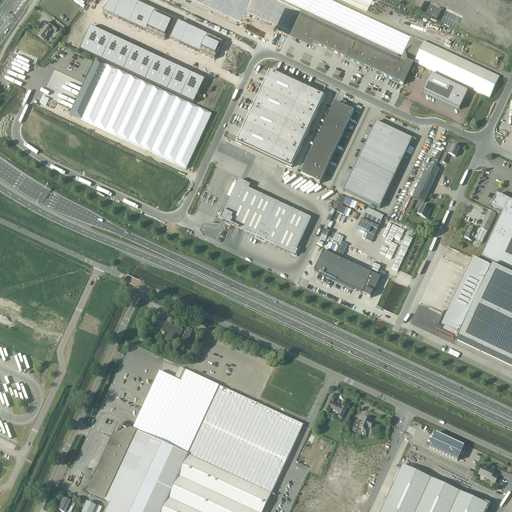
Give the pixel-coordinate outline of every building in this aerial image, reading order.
[(111,0),(102,12),(164,41),(174,20),(131,0),(111,0)] [(193,0),(242,23),(247,12),(289,32),(299,11),(299,10),(276,0),(193,0)] [(410,35),(334,0),(288,0),(401,53),(410,35)] [(346,0),(366,9),(370,0),(346,0)] [(378,0),(410,14),(412,8),(392,0),(378,0)] [(299,11),(289,32),(403,85),(413,64),(299,11)] [(178,22),(170,39),(214,60),(222,42),(178,22)] [(48,26),(53,30),(56,32),(58,29),(50,23),(48,26)] [(46,25),(38,35),(44,40),(52,30),(46,25)] [(90,28),(79,51),(193,105),(204,81),(90,28)] [(414,63),(490,98),(499,77),(424,42),(414,63)] [(72,110),(70,115),(82,120),(89,104),(107,65),(95,60),(84,84),(72,110)] [(212,114),(107,65),(89,104),(82,120),(186,169),(212,114)] [(239,137),(236,142),(291,168),(293,163),(297,154),(298,154),(302,146),(301,145),(305,137),(306,137),(310,128),(309,128),(313,119),(314,119),(318,111),(317,110),(321,102),(322,103),(324,97),(314,92),(269,71),(267,77),(256,102),(255,102),(250,112),(251,112),(239,137)] [(431,74),(423,93),(459,110),(468,92),(431,74)] [(40,102),(46,105),(50,99),(43,96),(40,102)] [(334,103),(300,175),(320,184),(354,112),(334,103)] [(32,104),(26,118),(88,165),(160,198),(174,170),(32,104)] [(376,123),(343,191),(380,208),(412,140),(376,123)] [(442,162),(445,164),(449,156),(448,156),(449,154),(455,157),(459,148),(452,145),(449,152),(446,151),(445,154),(445,155),(442,162)] [(424,203),(437,176),(440,170),(428,164),(412,197),(424,203)] [(293,210),(278,203),(277,203),(262,196),(263,196),(262,195),(262,196),(248,190),(250,186),(239,180),(224,212),(220,221),(245,233),(260,240),(261,240),(275,247),(291,254),(295,256),(297,251),(296,251),(311,219),(293,211),(293,210)] [(335,201),(318,245),(339,253),(359,203),(340,196),(337,202),(335,201)] [(511,202),(498,196),(493,207),(503,212),(502,213),(481,259),(511,273),(511,202)] [(409,214),(415,201),(411,200),(406,212),(409,214)] [(426,219),(430,210),(421,205),(417,214),(426,219)] [(363,219),(379,226),(383,216),(367,209),(363,219)] [(488,211),(483,221),(479,229),(487,233),(495,215),(488,211)] [(393,225),(390,234),(395,235),(398,227),(393,225)] [(400,227),(395,240),(403,243),(395,263),(401,265),(412,238),(407,236),(409,231),(400,227)] [(369,239),(372,234),(357,228),(355,233),(369,239)] [(472,241),(476,231),(469,228),(464,238),(472,241)] [(348,248),(344,257),(361,264),(365,256),(348,248)] [(393,249),(388,260),(393,262),(398,252),(393,249)] [(371,298),(381,278),(323,251),(314,271),(371,298)] [(444,317),(439,327),(441,329),(442,329),(441,333),(444,334),(452,338),(451,339),(452,339),(453,338),(456,340),(511,366),(511,277),(477,261),(472,259),(467,269),(466,271),(446,315),(444,314),(443,316),(444,316),(444,317)] [(179,340),(183,331),(165,323),(161,332),(179,340)] [(186,328),(184,332),(180,341),(186,344),(193,331),(186,328)] [(448,353),(458,358),(460,353),(451,349),(448,353)] [(201,426),(204,419),(219,386),(186,371),(181,382),(159,372),(132,430),(187,456),(201,426)] [(271,494),(303,426),(303,425),(220,387),(205,419),(204,419),(201,426),(202,427),(188,456),(271,494)] [(341,407),(336,404),(336,405),(336,406),(332,404),(336,397),(335,397),(331,395),(331,394),(323,410),(329,412),(331,408),(339,412),(337,416),(342,419),(346,409),(341,406),(341,407)] [(370,420),(364,417),(361,423),(359,422),(356,421),(353,428),(355,432),(359,431),(361,438),(366,436),(365,431),(367,427),(371,428),(373,423),(370,422),(370,420)] [(187,456),(132,430),(118,424),(87,492),(110,503),(106,511),(161,511),(188,456),(187,456)] [(430,438),(427,445),(429,446),(428,448),(457,461),(464,447),(435,433),(432,439),(430,438)] [(309,434),(306,442),(311,444),(315,437),(309,434)] [(262,511),(271,494),(188,456),(161,511),(262,511)] [(495,484),(498,477),(497,477),(495,476),(493,475),(494,472),(486,468),(487,467),(483,465),(478,475),(492,481),(491,482),(495,484)] [(402,466),(380,511),(485,511),(488,506),(473,499),(422,475),(412,471),(402,466)] [(63,499),(58,510),(61,511),(66,511),(70,506),(73,508),(74,508),(76,504),(64,498),(63,499)] [(87,502),(82,511),(93,511),(96,506),(87,502)]
